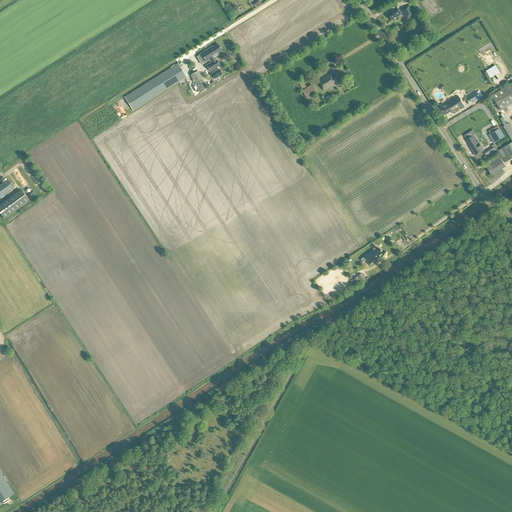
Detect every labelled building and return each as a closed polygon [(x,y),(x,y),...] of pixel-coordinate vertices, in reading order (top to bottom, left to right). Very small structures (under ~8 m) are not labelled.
[(409,4),(404,8),(400,10),(405,19),(414,14),(409,4)] [(391,21),(401,14),(396,7),(386,13),(391,21)] [(218,55),(218,54),(222,51),(218,44),(213,47),(212,46),(200,54),(205,63),(210,60),(211,63),(207,66),(210,72),(212,71),(220,66),(215,57),(218,55)] [(133,111),(187,77),(178,63),(124,97),(133,111)] [(219,70),(212,74),(215,79),(222,75),(219,70)] [(207,89),(198,71),(190,75),(200,93),(207,89)] [(334,72),(330,74),(318,81),(324,90),(333,85),(333,84),(339,81),(334,72)] [(318,92),(313,84),(307,88),(303,82),(300,84),(303,90),(302,91),(306,97),(305,98),(306,100),(318,92)] [(501,111),(511,104),(511,82),(492,95),(501,111)] [(472,103),(480,98),(476,91),(468,97),(472,103)] [(446,103),(447,104),(440,108),(445,115),(452,111),(453,114),(465,107),(458,96),(446,103)] [(511,127),(509,123),(503,126),(511,140),(511,127)] [(494,144),(505,137),(500,129),(489,135),(494,144)] [(469,138),(471,142),(473,144),(470,146),(473,150),(476,155),(482,151),(484,150),(479,141),(478,142),(474,135),(469,138)] [(511,142),(498,151),(505,163),(511,158),(511,142)] [(492,175),(506,167),(499,155),(485,164),(492,175)] [(0,198),(14,188),(8,179),(0,185),(0,198)] [(21,190),(0,204),(0,212),(5,219),(29,201),(21,190)] [(383,254),(379,248),(375,251),(373,249),(363,257),(365,259),(369,265),(376,259),(378,257),(379,258),(383,254)] [(356,284),(364,278),(361,274),(353,279),(356,284)] [(4,504),(10,500),(8,498),(14,494),(0,471),(0,502),(3,501),(4,504)]
